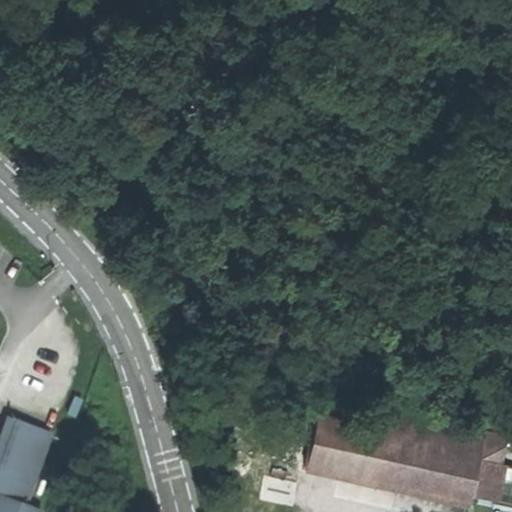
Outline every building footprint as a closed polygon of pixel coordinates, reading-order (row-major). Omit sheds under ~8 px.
[(455,492),(483,497),(491,461),(462,456),(467,426),(383,407),(379,425),(367,479),(454,497),(455,492)] [(293,461),(332,470),(345,418),(306,409),(293,461)] [(332,470),(367,479),(379,425),(345,418),(332,470)] [(0,499),(21,507),(45,438),(26,431),(0,422),(0,499)] [(0,511),(19,511),(21,507),(0,499),(0,511)]
